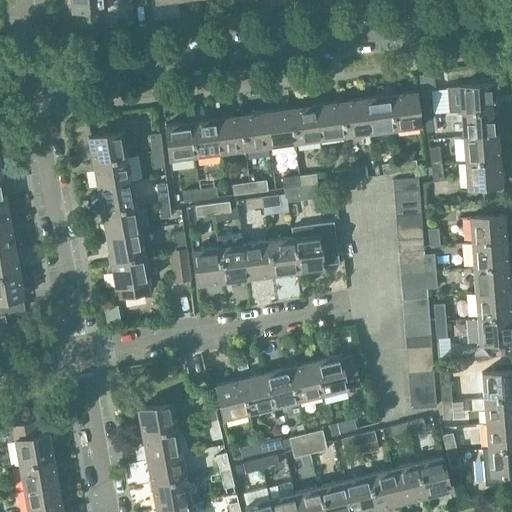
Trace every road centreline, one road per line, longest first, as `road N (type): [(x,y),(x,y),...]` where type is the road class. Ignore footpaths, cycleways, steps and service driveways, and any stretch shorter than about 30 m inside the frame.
road 1 (residential): [(31,81),(511,23)]
road 2 (residential): [(81,355),(374,303)]
road 3 (residential): [(81,355),(31,81)]
road 4 (residential): [(110,511),(81,355)]
